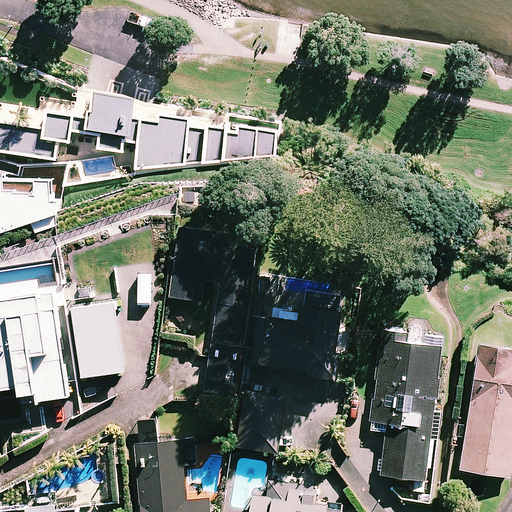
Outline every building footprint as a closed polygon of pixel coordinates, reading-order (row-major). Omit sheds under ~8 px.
[(141,142),(138,169),(277,158),(282,119),(191,108),(140,102),(141,95),(80,87),(77,112),(50,108),(48,126),(0,120),(0,149),(59,156),(61,142),(74,144),(75,130),(102,133),(100,147),(126,150),(127,140),(141,142)] [(36,232),(57,225),(59,212),(62,213),(67,175),(11,174),(11,169),(0,166),(0,232),(33,222),(36,232)] [(213,339),(244,344),(260,237),(181,226),(171,295),(203,300),(206,280),(221,282),(213,339)] [(75,379),(62,283),(39,287),(39,281),(0,286),(0,386),(22,384),(25,402),(71,396),(68,380),(75,379)] [(152,289),(141,289),(142,319),(153,319),(152,289)] [(258,316),(251,364),(306,372),(305,377),(338,381),(342,351),(339,350),(345,308),(304,302),(302,318),(269,313),(268,317),(258,316)] [(414,490),(426,491),(432,437),(442,438),(444,410),(438,409),(445,335),(427,333),(426,344),(405,342),(406,329),(383,327),(373,428),(388,429),(383,475),(415,478),(414,490)] [(240,395),(248,346),(213,341),(206,390),(240,395)] [(511,347),(480,343),(473,384),(475,384),(461,468),(510,476),(511,465),(511,347)] [(288,395),(246,389),(238,446),(280,452),(288,395)] [(195,438),(138,443),(143,511),(212,511),(211,497),(187,499),(185,464),(197,463),(195,438)] [(344,511),(347,488),(290,481),(291,470),(277,468),(276,480),(270,479),(268,496),(255,494),(253,511),(344,511)] [(96,511),(95,502),(62,505),(61,501),(0,506),(0,511),(96,511)]
